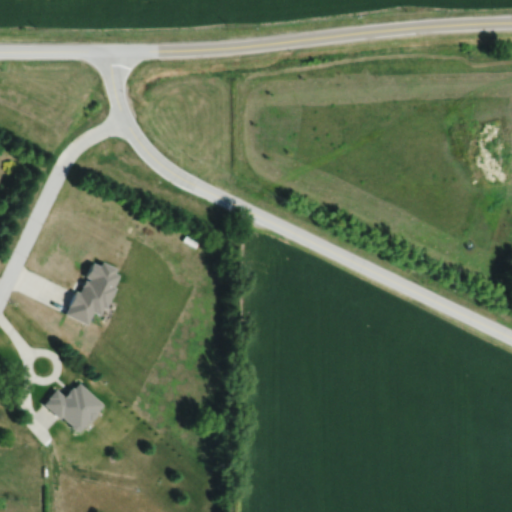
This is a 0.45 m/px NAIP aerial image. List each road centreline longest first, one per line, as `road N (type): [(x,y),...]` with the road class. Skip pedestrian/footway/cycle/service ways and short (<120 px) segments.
road 1 (tertiary): [(109,53),(122,121),(165,166),(511,339)]
road 2 (tertiary): [(0,53),(207,49),(511,21)]
road 3 (residential): [(122,121),(67,147),(0,285)]
